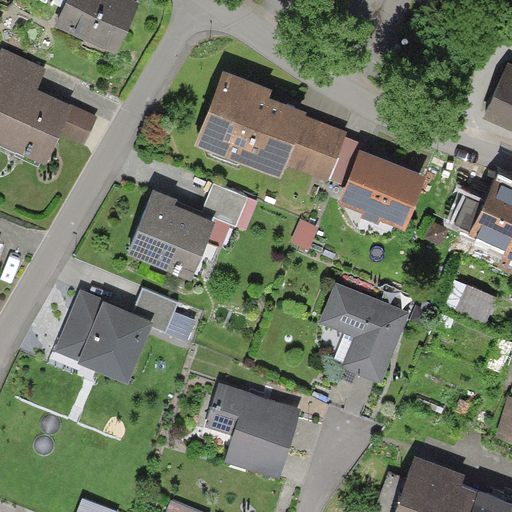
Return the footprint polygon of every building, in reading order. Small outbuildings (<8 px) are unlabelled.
[(149,7),(133,0),(72,0),(62,23),(128,53),(149,7)] [(42,67),(6,51),(0,65),(0,139),(47,161),(58,137),(81,147),(96,114),(33,86),(42,67)] [(511,60),(488,110),(511,121),(511,60)] [(348,127),(218,73),(192,137),(322,191),(348,127)] [(419,176),(353,150),(332,204),(397,230),(419,176)] [(511,177),(502,174),(477,231),(511,245),(511,177)] [(201,205),(154,186),(126,252),(196,281),(221,222),(233,227),(245,200),(209,185),(201,205)] [(0,260),(9,240),(0,236),(0,260)] [(459,278),(448,304),(488,322),(500,296),(459,278)] [(407,310),(332,282),(316,324),(351,337),(339,368),(379,383),(407,310)] [(199,320),(176,311),(180,300),(145,287),(135,310),(156,318),(154,326),(191,340),(199,320)] [(154,321),(75,291),(49,358),(128,388),(154,321)] [(295,410),(213,387),(202,428),(230,435),(222,465),(276,480),(295,410)] [(511,401),(499,440),(511,444),(511,401)] [(462,477),(416,458),(393,511),(509,511),(511,506),(511,503),(460,482),(462,477)] [(79,511),(121,511),(122,510),(85,497),(79,511)] [(193,511),(170,502),(165,511),(193,511)]
